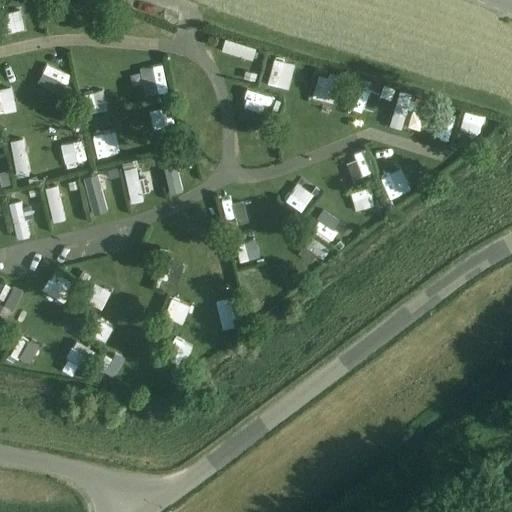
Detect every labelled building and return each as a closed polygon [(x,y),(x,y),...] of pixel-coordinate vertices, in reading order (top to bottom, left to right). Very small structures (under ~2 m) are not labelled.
[(17,0),(20,16),(40,13),(37,0),(17,0)] [(67,0),(68,12),(84,12),(83,0),(67,0)] [(0,20),(9,19),(5,3),(0,4),(0,20)] [(271,43),(275,29),(243,19),(239,34),(271,43)] [(62,45),(51,78),(61,81),(65,69),(81,74),(88,54),(62,45)] [(319,65),(317,72),(326,75),(328,67),(319,65)] [(246,70),(244,80),(255,82),(257,72),(246,70)] [(10,72),(11,90),(32,89),(30,71),(10,72)] [(371,93),(381,96),(387,73),(377,71),(371,93)] [(360,78),(358,84),(368,87),(369,81),(360,78)] [(282,100),(288,85),(274,80),(269,95),(282,100)] [(65,86),(61,94),(68,98),(72,90),(65,86)] [(167,97),(172,115),(196,108),(192,91),(167,97)] [(451,93),(447,101),(468,110),(472,101),(451,93)] [(417,94),(414,104),(426,107),(429,98),(417,94)] [(479,112),(492,113),(493,95),(479,94),(479,112)] [(266,112),(265,131),(289,132),(290,113),(266,112)] [(9,116),(0,118),(0,126),(11,125),(9,116)] [(26,123),(36,159),(48,156),(39,120),(26,123)] [(78,125),(82,151),(101,149),(98,123),(78,125)] [(0,128),(0,138),(16,134),(14,126),(0,128)] [(0,144),(0,154),(14,152),(12,142),(0,144)] [(420,150),(399,159),(409,181),(429,171),(420,150)] [(193,153),(186,154),(187,162),(194,161),(193,153)] [(156,155),(146,157),(148,166),(158,164),(156,155)] [(133,160),(122,163),(124,169),(135,167),(133,160)] [(118,167),(107,169),(108,178),(120,176),(118,167)] [(369,172),(373,190),(391,187),(387,168),(369,172)] [(9,169),(0,171),(0,176),(2,185),(11,183),(9,169)] [(130,171),(130,192),(139,192),(139,171),(130,171)] [(361,176),(354,179),(356,186),(364,182),(361,176)] [(37,177),(27,179),(29,186),(38,184),(37,177)] [(77,181),(68,183),(70,191),(79,188),(77,181)] [(316,186),(311,192),(316,195),(321,189),(316,186)] [(37,189),(29,191),(30,197),(39,195),(37,189)] [(381,198),(376,201),(379,207),(384,204),(381,198)] [(214,208),(219,230),(242,225),(240,217),(233,218),(230,205),(214,208)] [(278,223),(257,225),(259,240),(280,238),(278,223)] [(230,244),(233,264),(249,262),(246,241),(230,244)] [(161,246),(157,254),(166,258),(169,249),(161,246)] [(177,262),(208,267),(210,250),(180,246),(177,262)] [(82,270),(79,276),(85,280),(89,274),(82,270)] [(298,272),(290,277),(294,283),(301,278),(298,272)] [(119,299),(110,319),(122,325),(132,304),(119,299)] [(74,315),(69,329),(80,333),(85,319),(74,315)] [(23,341),(31,346),(43,326),(35,321),(23,341)] [(90,324),(81,341),(96,348),(104,331),(90,324)] [(175,335),(165,356),(180,362),(190,342),(175,335)] [(95,371),(91,379),(97,383),(101,374),(95,371)]
